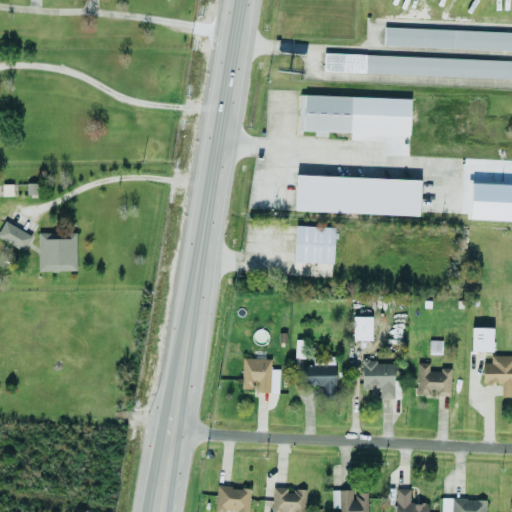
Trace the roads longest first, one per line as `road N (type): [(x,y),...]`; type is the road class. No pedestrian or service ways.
road 1 (secondary): [(156,511),(239,0)]
road 2 (residential): [(168,435),(511,448)]
